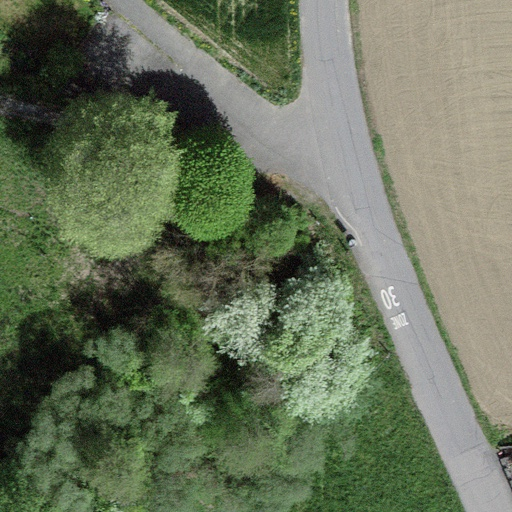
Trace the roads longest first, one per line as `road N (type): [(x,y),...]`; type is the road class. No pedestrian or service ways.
road 1 (residential): [(340,158),(488,511)]
road 2 (unclassified): [(0,112),(221,149),(340,158)]
road 3 (track): [(340,158),(279,125),(123,0)]
road 4 (residential): [(326,0),(340,158)]
